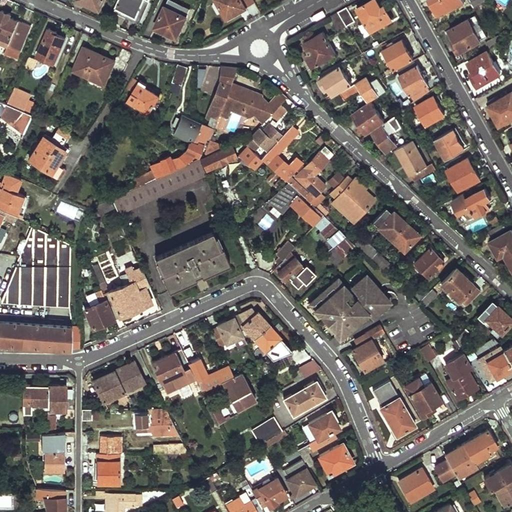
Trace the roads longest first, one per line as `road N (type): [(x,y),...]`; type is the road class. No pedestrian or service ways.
road 1 (residential): [(78,362),(260,286),(327,356),(376,469)]
road 2 (residential): [(269,61),(358,155),(511,294)]
road 3 (residential): [(36,0),(170,54),(243,52)]
road 4 (residential): [(406,0),(511,187)]
road 5 (unknown): [(149,48),(55,191)]
road 6 (residential): [(78,362),(78,511)]
road 7 (unknown): [(170,321),(148,251),(208,217)]
road 8 (residential): [(495,400),(376,469)]
